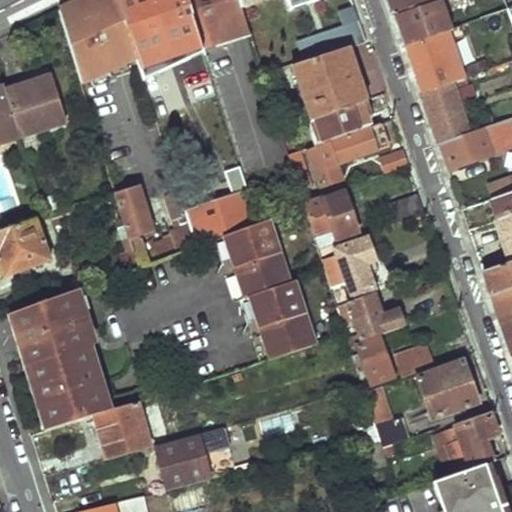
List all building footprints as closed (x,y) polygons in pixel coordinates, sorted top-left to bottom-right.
[(87,0),(73,7),(57,14),(80,87),(135,62),(133,57),(117,7),(114,0),(87,0)] [(183,0),(114,0),(117,7),(135,62),(142,77),(201,54),(200,49),(183,0)] [(183,0),(200,49),(249,33),(238,0),(183,0)] [(388,0),(394,16),(441,0),(388,0)] [(399,31),(404,46),(452,30),(441,0),(394,16),(399,31)] [(367,42),(356,7),(306,23),(317,56),(367,42)] [(412,70),(420,94),(465,79),(477,75),(474,65),(462,70),(452,42),(463,38),(460,28),(452,30),(404,46),(412,70)] [(361,104),(367,102),(348,47),(290,68),(309,122),(361,104)] [(438,145),(471,133),(457,92),(468,88),(465,79),(420,94),(430,121),(438,145)] [(4,95),(19,141),(64,126),(49,80),(4,95)] [(0,90),(0,146),(19,141),(4,95),(2,90),(0,90)] [(369,128),(361,104),(309,122),(303,124),(311,148),(369,128)] [(438,145),(446,169),(511,148),(511,119),(471,133),(438,145)] [(389,149),(381,127),(309,152),(321,187),(344,179),(340,166),(389,149)] [(311,188),(298,153),(288,157),(300,192),(311,188)] [(389,174),(407,167),(402,153),(384,159),(389,174)] [(169,167),(159,170),(162,181),(173,178),(169,167)] [(511,178),(489,187),(494,201),(511,194),(511,178)] [(152,232),(139,189),(116,197),(129,239),(152,232)] [(346,192),(315,202),(318,209),(325,206),(336,240),(360,233),(346,192)] [(171,220),(185,215),(178,194),(163,200),(171,220)] [(392,226),(424,215),(417,194),(385,206),(392,226)] [(490,202),(497,221),(511,215),(511,194),(494,201),(490,202)] [(511,215),(497,221),(511,262),(511,261),(511,215)] [(37,221),(0,233),(0,270),(4,282),(50,264),(37,221)] [(257,226),(215,240),(236,304),(240,303),(261,366),(318,347),(297,283),(292,285),(271,221),(257,226)] [(184,251),(195,248),(188,226),(177,230),(184,251)] [(138,267),(178,253),(173,239),(154,245),(153,241),(131,248),(132,251),(138,267)] [(366,240),(335,250),(350,298),(373,290),(369,276),(377,273),(366,240)] [(132,251),(106,260),(112,278),(138,267),(132,251)] [(328,256),(320,258),(336,308),(344,305),(328,256)] [(485,283),(489,295),(511,286),(511,261),(511,262),(481,272),(485,283)] [(503,334),(511,357),(511,356),(511,286),(489,295),(497,318),(501,317),(507,332),(503,334)] [(92,416),(108,411),(89,348),(92,347),(74,290),(8,315),(44,430),(92,416)] [(375,294),(344,305),(336,308),(341,321),(352,317),(358,335),(347,339),(350,347),(403,328),(396,311),(383,316),(375,294)] [(355,349),(358,355),(362,354),(367,370),(358,373),(365,393),(378,389),(377,385),(395,379),(382,340),(355,349)] [(393,357),(402,381),(436,368),(427,345),(393,357)] [(463,361),(418,377),(434,422),(478,407),(463,361)] [(378,389),(365,393),(382,444),(384,450),(397,446),(399,445),(381,388),(378,389)] [(104,459),(149,448),(137,403),(108,411),(92,416),(104,459)] [(485,466),(493,463),(485,440),(498,435),(491,416),(444,432),(446,437),(457,433),(460,441),(446,446),(457,476),(485,466)] [(89,424),(61,433),(76,479),(104,470),(89,424)] [(168,492),(212,480),(202,443),(227,436),(224,428),(155,447),(168,492)] [(389,465),(387,458),(384,450),(382,444),(365,450),(372,471),(389,465)] [(400,453),(397,446),(384,450),(387,458),(400,453)] [(457,476),(431,485),(440,511),(501,511),(485,466),(457,476)]
